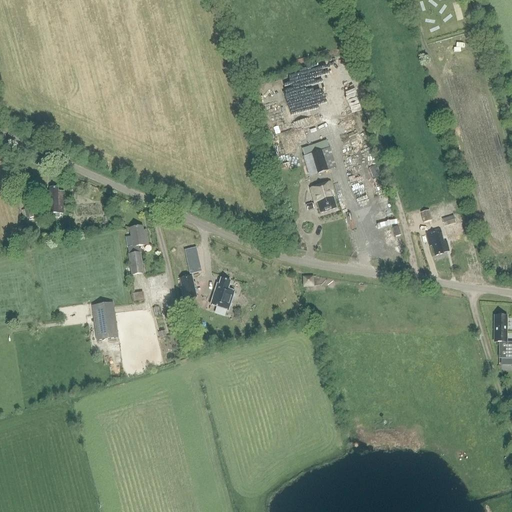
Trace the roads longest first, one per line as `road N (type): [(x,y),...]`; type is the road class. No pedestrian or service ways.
road 1 (unclassified): [(511,293),(266,252),(0,134)]
road 2 (track): [(424,280),(338,0)]
road 3 (track): [(511,429),(471,288)]
